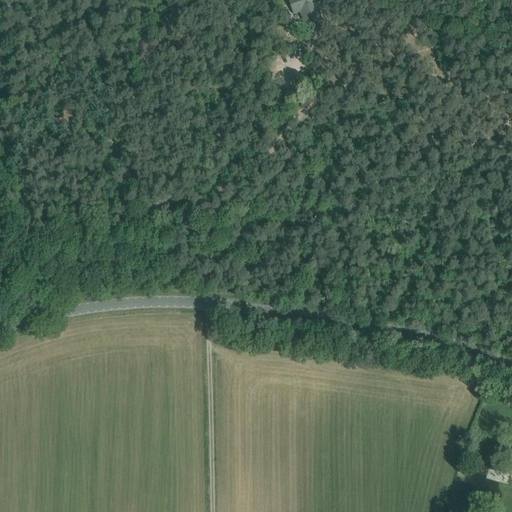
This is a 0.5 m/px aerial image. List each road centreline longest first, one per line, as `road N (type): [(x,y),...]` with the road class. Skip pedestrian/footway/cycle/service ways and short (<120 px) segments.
road 1 (unclassified): [(511,371),(410,331),(240,294),(139,291),(0,331)]
road 2 (track): [(298,103),(202,183),(101,220),(4,243)]
road 3 (track): [(383,42),(298,103),(283,77),(299,49)]
